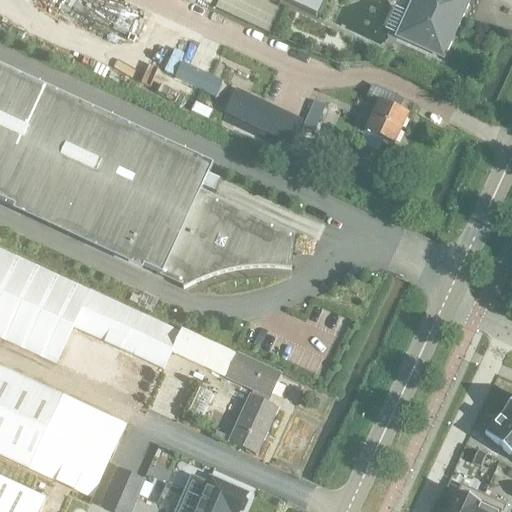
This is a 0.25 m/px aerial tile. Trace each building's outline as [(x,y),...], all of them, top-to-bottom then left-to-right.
[(277,0),(283,2),(315,17),(319,19),(327,0),(277,0)] [(415,0),(398,37),(442,57),(468,0),(415,0)] [(182,64),(175,79),(216,98),(222,83),(182,64)] [(0,68),(0,201),(17,210),(18,209),(18,208),(29,185),(82,209),(79,217),(84,232),(82,232),(86,244),(143,270),(144,268),(163,277),(164,274),(182,282),(185,288),(183,289),(184,291),(195,285),(206,280),(218,276),(230,273),(242,271),(254,269),(267,269),(279,270),(291,271),(292,269),(286,269),(291,239),(200,197),(213,167),(0,68)] [(374,89),(369,100),(380,105),(367,134),(397,147),(410,118),(394,111),(399,100),(374,89)] [(236,93),(226,114),(270,135),(292,145),(302,123),(280,113),(236,93)] [(316,129),(326,104),(314,99),(304,124),(316,129)] [(181,334),(0,251),(0,341),(56,368),(72,332),(164,373),(172,353),(223,376),(228,379),(238,357),(182,332),(181,334)] [(238,357),(228,379),(227,381),(254,393),(230,447),(257,459),(279,411),(265,405),(268,399),(271,400),(282,376),(238,357)] [(0,511),(41,511),(46,501),(0,479),(0,456),(93,500),(127,428),(0,368),(0,511)] [(200,390),(190,412),(202,417),(212,395),(200,390)] [(511,404),(501,417),(511,426),(511,404)] [(511,459),(511,426),(501,417),(485,436),(511,459)] [(478,453),(472,465),(481,469),(487,457),(478,453)] [(108,511),(131,511),(144,483),(119,472),(102,509),(108,511)] [(192,480),(178,511),(243,511),(247,503),(245,500),(247,495),(210,479),(207,486),(192,480)] [(476,511),(484,496),(462,486),(449,511),(476,511)] [(504,511),(507,507),(484,496),(476,511),(504,511)]
